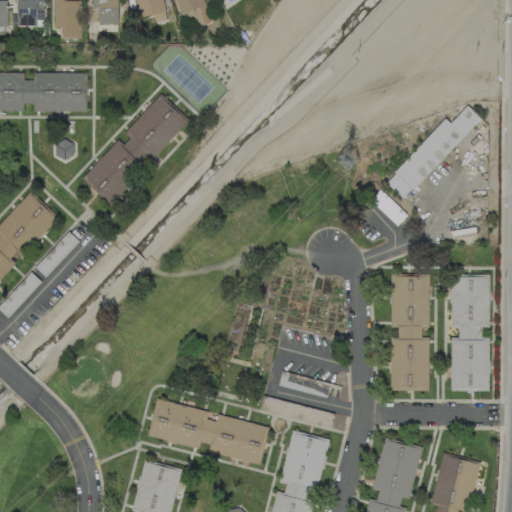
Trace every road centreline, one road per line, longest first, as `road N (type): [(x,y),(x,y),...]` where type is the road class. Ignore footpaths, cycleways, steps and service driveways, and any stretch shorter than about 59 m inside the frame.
road 1 (residential): [(343,259),(360,365),(335,511)]
road 2 (residential): [(511,414),(358,412)]
road 3 (residential): [(343,259),(378,253),(452,198)]
